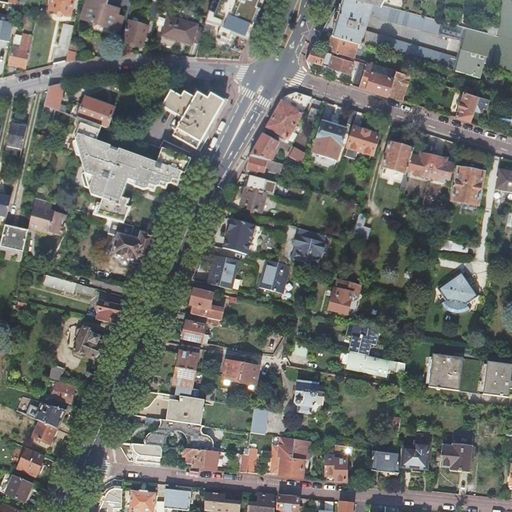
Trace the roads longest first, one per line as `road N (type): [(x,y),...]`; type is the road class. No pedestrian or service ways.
road 1 (secondary): [(268,75),(201,198),(80,467)]
road 2 (residential): [(80,467),(511,507)]
road 3 (residential): [(0,90),(81,70),(159,63),(268,75)]
road 4 (residential): [(511,147),(268,75)]
